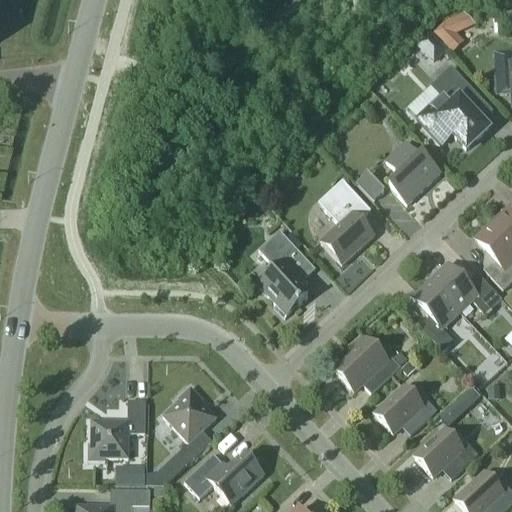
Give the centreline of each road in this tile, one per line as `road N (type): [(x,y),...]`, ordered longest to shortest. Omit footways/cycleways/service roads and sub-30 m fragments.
road 1 (residential): [(263,388),(511,159)]
road 2 (tertiary): [(16,323),(74,75)]
road 3 (residential): [(34,511),(40,458),(93,368),(98,324)]
road 4 (unclassified): [(263,388),(231,350),(194,328),(98,324)]
road 5 (unclassified): [(380,511),(263,388)]
